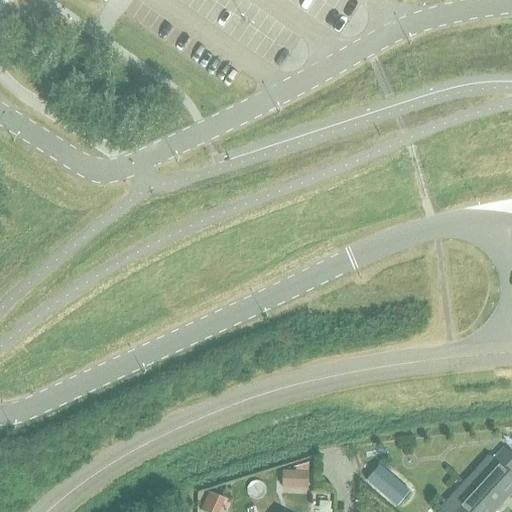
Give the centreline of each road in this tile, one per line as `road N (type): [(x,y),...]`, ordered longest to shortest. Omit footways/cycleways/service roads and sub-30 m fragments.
road 1 (unclassified): [(0,114),(75,164),(105,173),(415,24),(511,4)]
road 2 (unclassified): [(0,413),(27,409),(353,257),(508,213)]
road 3 (unclassified): [(46,511),(103,465),(199,415),(285,387),(511,350)]
